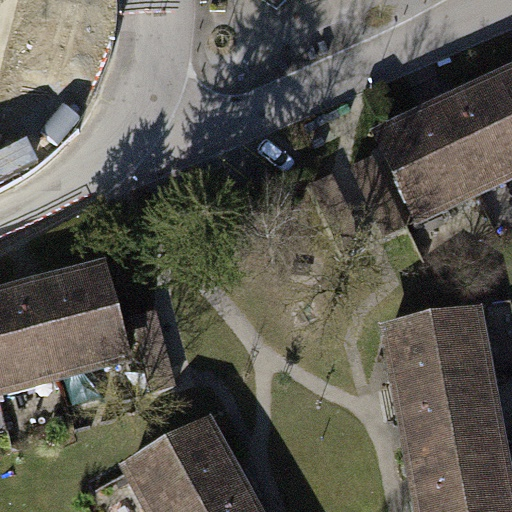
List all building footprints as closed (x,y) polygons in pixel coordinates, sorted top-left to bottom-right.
[(254,0),(271,11),(282,0),(254,0)] [(511,79),(492,88),(511,129),(511,79)] [(511,129),(492,88),(433,117),(469,193),(511,172),(511,129)] [(433,117),(373,145),(410,222),(469,193),(433,117)] [(94,278),(31,295),(53,376),(117,359),(94,278)] [(31,295),(0,303),(0,391),(53,376),(31,295)] [(383,335),(395,397),(477,382),(465,320),(383,335)] [(395,397),(406,460),(488,444),(477,382),(395,397)] [(121,472),(143,511),(181,511),(227,488),(196,432),(121,472)] [(406,460),(415,511),(471,511),(500,507),(488,444),(406,460)] [(181,511),(239,511),(227,488),(181,511)]
